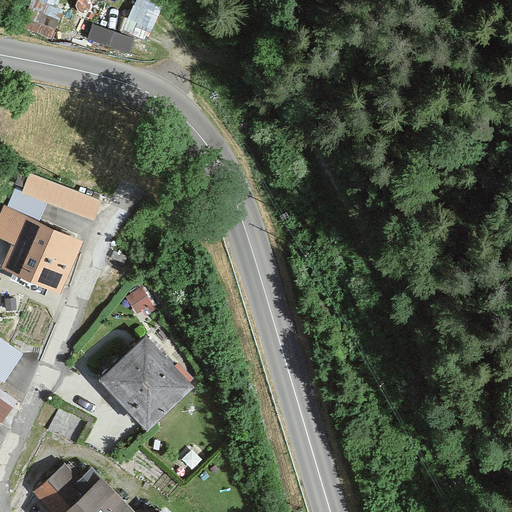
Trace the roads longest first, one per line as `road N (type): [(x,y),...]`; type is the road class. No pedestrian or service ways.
road 1 (primary): [(331,511),(247,231),(199,132),(165,101),(114,80),(0,56)]
road 2 (residential): [(0,489),(128,183)]
